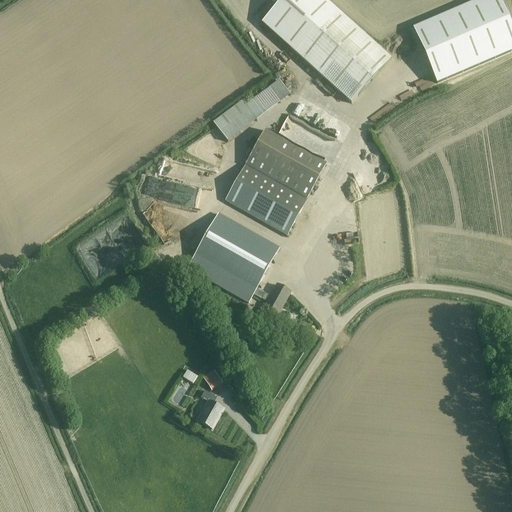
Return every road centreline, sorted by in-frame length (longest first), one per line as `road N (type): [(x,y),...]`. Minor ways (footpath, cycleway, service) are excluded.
road 1 (unclassified): [(231,511),(321,354),(374,298),(436,288),(511,305)]
road 2 (unclassified): [(94,511),(0,290)]
